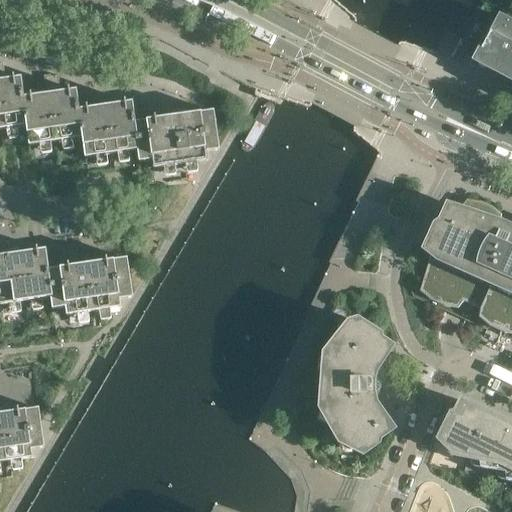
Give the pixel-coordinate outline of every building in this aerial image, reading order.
[(511,28),(497,21),(475,62),(506,79),(503,83),(504,87),(511,90),(511,28)] [(458,63),(467,47),(467,46),(449,36),(447,37),(440,50),(440,53),(458,63)] [(28,127),(24,99),(22,79),(6,81),(3,64),(0,64),(0,130),(26,127),(28,127)] [(84,139),(80,111),(77,91),(61,94),(58,76),(46,78),(48,96),(24,99),(28,127),(26,127),(29,147),(82,139),(84,139)] [(140,151),(136,123),(133,104),(117,106),(116,101),(104,103),(104,108),(80,111),(84,139),(82,139),(85,159),(137,151),(140,151)] [(219,147),(214,112),(207,113),(185,116),(184,112),(172,113),(172,118),(136,123),(140,151),(137,151),(139,163),(152,161),(153,169),(208,161),(206,154),(213,153),(219,152),(219,147)] [(511,230),(501,225),(500,225),(500,224),(501,216),(491,207),(480,202),(467,200),(458,210),(447,207),(439,223),(434,227),(423,251),(430,256),(419,292),(429,301),(445,308),(458,310),(463,303),(480,310),(479,319),(489,327),(504,334),(511,335),(511,230)] [(53,298),(49,271),(46,251),(20,255),(19,250),(7,252),(8,256),(0,257),(0,306),(51,299),(53,298)] [(132,291),(127,260),(123,260),(98,264),(98,259),(85,261),(86,265),(49,271),(53,298),(51,299),(52,311),(65,309),(66,317),(121,309),(120,301),(128,300),(133,299),(132,291)] [(375,385),(374,385),(371,386),(364,386),(364,382),(376,363),(381,365),(392,349),(380,341),(379,337),(357,322),(348,325),(348,326),(347,337),(339,338),(338,337),(324,356),(330,366),(323,371),(320,410),(321,410),(331,416),(328,424),(327,424),(339,445),(340,444),(351,443),(354,451),(353,452),(363,456),(378,446),(379,441),(393,431),(391,428),(396,424),(382,405),(382,404),(380,404),(379,403),(379,404),(377,404),(374,406),(381,415),(377,418),(364,399),(364,395),(372,394),(374,395),(375,395),(376,395),(377,394),(378,393),(379,392),(379,391),(379,389),(379,388),(378,387),(377,386),(376,386),(375,385)] [(511,482),(511,426),(504,423),(502,428),(482,418),(476,415),(479,410),(461,401),(455,414),(450,415),(438,440),(445,447),(453,449),(454,455),(454,456),(470,460),(475,460),(479,461),(480,468),(496,472),(500,473),(505,474),(505,480),(505,482),(511,482)] [(45,449),(39,410),(34,410),(10,414),(9,409),(0,410),(0,463),(21,461),(33,459),(32,451),(38,450),(45,449)]
